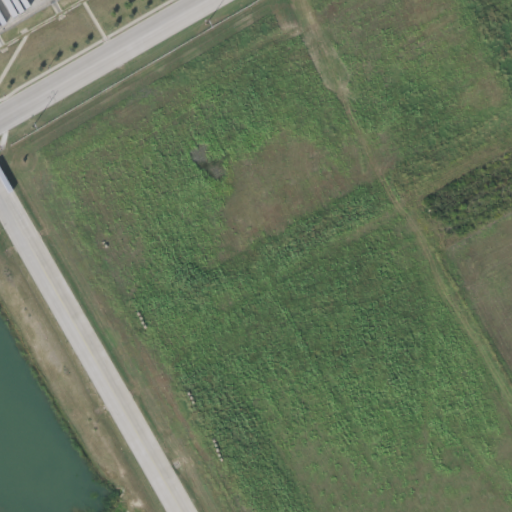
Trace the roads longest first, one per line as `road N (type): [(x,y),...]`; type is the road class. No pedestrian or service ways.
road 1 (residential): [(0,198),(177,511)]
road 2 (tertiary): [(0,114),(196,0)]
